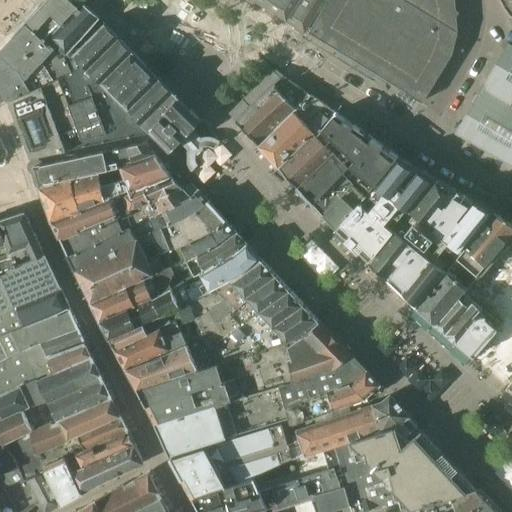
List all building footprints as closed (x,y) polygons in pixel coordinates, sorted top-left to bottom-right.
[(46,0),(27,21),(41,33),(41,32),(46,36),(47,35),(48,37),(51,34),(66,48),(69,49),(71,50),(101,17),(83,2),(80,5),(73,0),(46,0)] [(253,0),(272,12),(301,31),(320,0),(253,0)] [(324,0),(305,32),(419,102),(449,54),(455,32),(456,31),(455,30),(453,12),(452,0),(324,0)] [(72,55),(68,52),(71,50),(69,49),(66,48),(51,34),(48,37),(47,35),(46,36),(41,32),(41,33),(27,21),(0,50),(0,86),(8,100),(10,100),(76,66),(72,55)] [(76,66),(10,100),(32,157),(150,131),(172,149),(181,140),(194,127),(203,119),(106,22),(72,55),(76,66)] [(511,45),(508,43),(456,133),(511,165),(511,45)] [(298,106),(300,108),(311,93),(284,75),(236,120),(259,144),(258,144),(259,145),(298,106)] [(323,102),(311,93),(300,108),(298,106),(259,145),(278,166),(295,151),(320,127),(336,111),(323,102)] [(374,183),(398,156),(336,111),(320,127),(342,147),(336,152),(347,163),(361,176),(363,174),(374,183)] [(202,136),(194,127),(181,140),(189,149),(188,153),(187,157),(188,161),(189,166),(191,168),(199,162),(197,159),(196,155),(196,153),(197,150),(199,147),(202,145),(205,144),(209,143),(212,144),(215,146),(220,141),(218,138),(215,136),(210,135),(206,135),(202,136)] [(295,151),(278,166),(299,188),(316,172),(336,152),(342,147),(320,127),(295,151)] [(39,186),(98,172),(119,167),(158,155),(147,140),(34,165),(39,186)] [(316,172),(299,188),(313,203),(342,171),(349,164),(347,163),(336,152),(316,172)] [(180,166),(172,172),(158,155),(119,167),(125,178),(131,190),(132,193),(123,196),(129,209),(150,203),(155,215),(191,195),(184,187),(191,181),(180,166)] [(429,189),(437,178),(398,156),(374,183),(369,190),(366,195),(365,196),(361,200),(396,229),(397,228),(412,210),(423,195),(429,189)] [(349,164),(342,171),(355,184),(358,180),(369,190),(374,183),(363,174),(361,176),(349,164)] [(103,186),(125,178),(119,167),(98,172),(103,186)] [(342,171),(313,203),(324,215),(353,186),(365,196),(366,195),(369,190),(358,180),(355,184),(342,171)] [(98,172),(39,186),(46,204),(52,222),(53,221),(112,197),(131,190),(125,178),(103,186),(98,172)] [(429,189),(412,210),(397,228),(414,242),(456,189),(437,178),(429,189)] [(336,227),(361,200),(365,196),(353,186),(324,215),(336,227)] [(150,203),(129,209),(129,212),(135,224),(130,226),(134,234),(138,242),(152,235),(179,223),(194,216),(211,202),(209,201),(210,200),(199,189),(199,190),(199,189),(191,195),(155,215),(150,203)] [(456,189),(414,242),(431,256),(475,200),(456,189)] [(53,221),(59,237),(118,213),(120,216),(129,212),(129,209),(123,196),(132,193),(131,190),(112,197),(53,221)] [(355,248),(369,262),(396,229),(361,200),(336,227),(355,248)] [(475,200),(431,256),(448,269),(459,256),(494,212),(483,204),(475,200)] [(227,219),(216,208),(211,202),(194,216),(179,223),(183,232),(172,236),(177,248),(182,246),(213,232),(227,219)] [(27,210),(0,218),(0,308),(14,304),(13,301),(29,296),(62,285),(46,252),(27,210)] [(118,213),(59,237),(68,256),(125,229),(130,226),(135,224),(129,212),(120,216),(118,213)] [(511,221),(494,212),(459,256),(477,273),(511,234),(511,221)] [(213,232),(182,246),(188,260),(224,242),(237,231),(227,219),(213,232)] [(138,242),(75,270),(93,306),(165,271),(158,254),(147,259),(143,248),(155,242),(161,255),(177,248),(172,236),(183,232),(179,223),(152,235),(138,242)] [(68,256),(75,270),(138,242),(130,226),(125,229),(68,256)] [(386,276),(417,308),(448,269),(431,256),(414,242),(397,228),(396,229),(369,262),(386,276)] [(246,241),(237,231),(224,242),(188,260),(186,261),(190,267),(194,275),(204,271),(238,252),(249,242),(247,240),(246,241)] [(511,234),(477,273),(460,292),(470,301),(479,308),(476,312),(496,328),(472,355),(474,356),(491,370),(490,371),(492,372),(508,385),(511,381),(511,234)] [(188,291),(192,300),(214,289),(248,271),(262,258),(263,257),(249,242),(243,248),(238,252),(204,271),(209,280),(205,282),(203,279),(192,284),(193,288),(188,291)] [(459,256),(448,269),(417,308),(433,322),(460,292),(477,273),(459,256)] [(318,318),(262,258),(248,271),(214,289),(176,308),(172,321),(185,346),(199,341),(211,366),(287,339),(301,334),(318,318)] [(185,262),(172,268),(174,273),(174,274),(190,267),(186,261),(185,262)] [(116,295),(93,306),(101,321),(102,323),(171,287),(170,284),(174,274),(174,273),(172,268),(165,271),(152,277),(139,284),(116,295)] [(111,339),(111,338),(112,340),(176,308),(192,300),(188,291),(183,281),(171,287),(102,323),(111,339)] [(0,355),(7,352),(0,337),(0,333),(25,324),(71,306),(62,286),(62,285),(29,296),(13,301),(14,304),(0,308),(0,355)] [(433,322),(436,325),(444,332),(470,301),(460,292),(433,322)] [(470,301),(444,332),(459,345),(459,344),(472,355),(496,328),(476,312),(479,308),(470,301)] [(71,306),(25,324),(0,333),(0,337),(7,352),(21,345),(22,346),(78,323),(70,307),(71,306)] [(112,340),(115,348),(117,350),(172,321),(176,308),(112,340)] [(380,386),(381,385),(349,351),(335,336),(318,318),(301,334),(287,339),(211,366),(139,391),(147,405),(146,405),(155,422),(245,395),(275,386),(289,419),(290,425),(366,398),(380,386)] [(172,321),(117,350),(128,370),(185,346),(172,321)] [(93,355),(79,326),(78,323),(22,346),(21,345),(7,352),(0,355),(0,389),(36,374),(37,376),(93,355)] [(185,346),(128,370),(139,391),(211,366),(199,341),(185,346)] [(72,408),(112,395),(93,355),(37,376),(36,374),(0,389),(0,408),(4,417),(0,419),(0,435),(0,436),(2,436),(3,438),(30,426),(30,427),(57,416),(61,413),(72,408)] [(200,408),(155,422),(156,425),(170,455),(200,446),(228,437),(289,419),(275,386),(248,394),(246,395),(200,408)] [(409,415),(390,394),(382,401),(372,404),(373,405),(298,430),(300,432),(301,439),(306,455),(306,456),(323,451),(344,444),(399,425),(409,415)] [(18,456),(121,414),(112,395),(72,408),(61,413),(57,416),(30,427),(30,426),(3,438),(18,456)] [(65,454),(128,428),(121,414),(18,456),(22,466),(24,471),(44,463),(65,454)] [(353,471),(338,476),(341,487),(345,486),(351,506),(352,511),(397,511),(412,508),(453,495),(476,487),(451,460),(440,449),(441,448),(422,428),(421,428),(419,425),(409,415),(399,425),(344,444),(349,458),(350,461),(353,471)] [(192,495),(295,458),(306,455),(301,439),(288,443),(282,425),(240,438),(192,451),(172,458),(192,495)] [(128,428),(65,454),(73,471),(136,444),(129,430),(128,428)] [(0,474),(22,466),(18,456),(3,438),(2,436),(0,436),(2,439),(1,440),(0,440),(0,474)] [(73,471),(83,493),(141,464),(143,459),(136,444),(73,471)] [(251,474),(191,495),(193,499),(194,501),(195,502),(196,504),(197,507),(199,510),(200,511),(262,511),(274,509),(314,496),(341,487),(338,476),(353,471),(350,461),(349,458),(344,444),(323,451),(327,462),(258,487),(254,480),(251,474)] [(65,454),(44,463),(63,502),(63,503),(83,493),(73,471),(65,454)] [(44,463),(24,471),(33,487),(47,511),(62,504),(63,503),(63,502),(44,463)] [(22,466),(0,474),(0,511),(20,511),(35,502),(39,509),(36,511),(45,511),(47,511),(33,487),(24,471),(22,466)] [(96,501),(101,511),(129,511),(160,494),(158,489),(154,481),(151,474),(149,472),(134,481),(129,483),(125,485),(114,491),(111,493),(108,495),(106,495),(104,497),(96,501)] [(331,511),(351,506),(345,486),(341,487),(314,496),(318,509),(319,511),(331,511)] [(500,511),(487,498),(476,487),(453,495),(457,511),(500,511)] [(168,511),(162,498),(161,496),(160,494),(129,511),(168,511)] [(412,508),(397,511),(457,511),(453,495),(412,508)] [(274,509),(262,511),(308,511),(318,509),(314,496),(274,509)] [(78,511),(101,511),(96,501),(78,511)]
